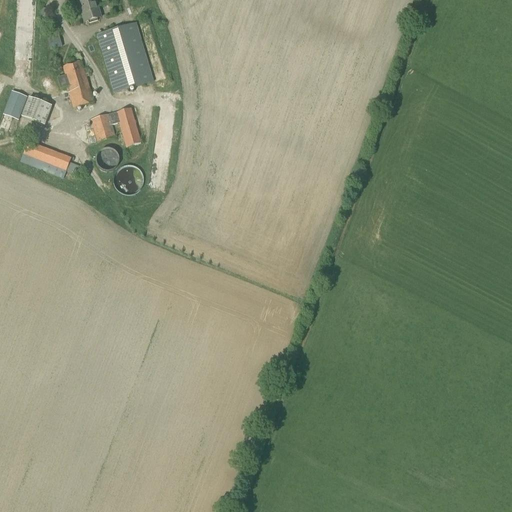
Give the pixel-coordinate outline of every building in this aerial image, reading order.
[(77,0),(84,24),(101,19),(95,0),(77,0)] [(42,9),(39,21),(48,23),(50,11),(42,9)] [(114,94),(153,83),(136,25),(97,36),(114,94)] [(50,36),(56,48),(65,44),(60,32),(50,36)] [(29,62),(17,63),(17,77),(29,77),(29,62)] [(85,75),(81,63),(63,68),(65,77),(58,79),(60,89),(68,87),(70,93),(69,94),(73,110),(93,104),(86,78),(89,77),(88,74),(85,75)] [(2,115),(19,121),(27,98),(11,92),(2,115)] [(45,127),(52,107),(28,98),(21,118),(45,127)] [(141,144),(132,109),(90,121),(97,144),(116,139),(112,126),(119,124),(126,149),(141,144)] [(69,164),(71,159),(28,143),(20,163),(63,180),(66,172),(80,178),(83,169),(69,164)] [(122,162),(122,161),(122,159),(121,157),(120,155),(118,152),(116,150),(114,149),(111,148),(108,148),(105,148),(103,149),(99,152),(97,155),(96,157),(95,159),(95,162),(96,165),(96,167),(98,169),(99,171),(102,173),(104,174),(107,175),(109,175),(111,174),(114,174),(116,172),(118,171),(120,169),(121,167),(122,164),(122,162)] [(162,181),(161,176),(164,175),(159,155),(149,158),(156,183),(162,181)]
